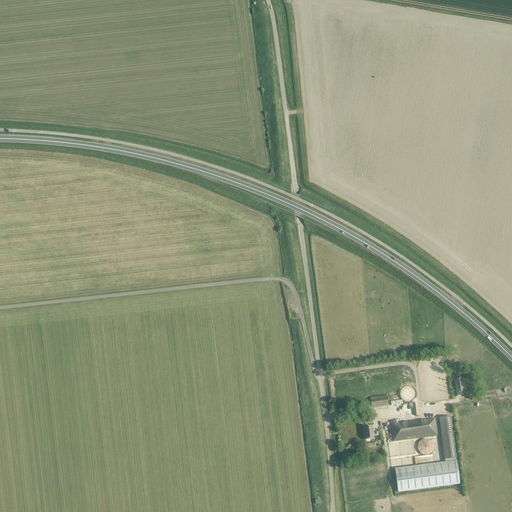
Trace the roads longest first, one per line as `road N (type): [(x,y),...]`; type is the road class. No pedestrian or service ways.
road 1 (trunk): [(0,139),(162,160),(294,206),(400,265),(511,358)]
road 2 (unclassified): [(332,511),(267,0)]
road 3 (track): [(321,378),(292,286),(281,278),(0,307)]
